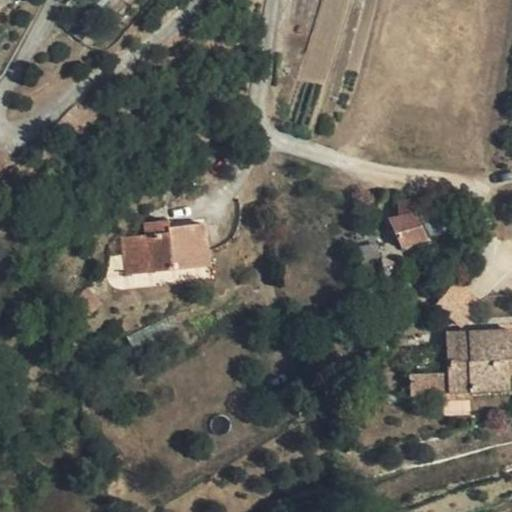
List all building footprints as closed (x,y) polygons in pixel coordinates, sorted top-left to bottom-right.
[(231,113),(242,105),(236,97),(225,106),(231,113)] [(236,156),(221,140),(198,162),(212,178),(236,156)] [(433,192),(407,198),(415,213),(416,214),(437,209),(433,192)] [(415,213),(407,198),(406,199),(396,201),(400,216),(415,213)] [(427,238),(416,214),(415,213),(400,216),(390,218),(403,246),(427,238)] [(128,272),(140,271),(151,259),(149,236),(172,232),(171,229),(170,219),(146,222),(148,236),(124,236),(128,272)] [(151,259),(140,271),(208,263),(203,225),(183,227),(171,229),(172,232),(149,236),(151,259)] [(99,312),(126,284),(109,268),(82,295),(99,312)] [(388,277),(369,289),(376,297),(379,295),(382,298),(394,291),(388,277)] [(135,352),(180,328),(171,314),(128,337),(135,352)] [(470,379),(470,389),(511,387),(510,362),(511,362),(511,329),(468,331),(468,344),(447,345),(449,381),(470,379)] [(446,332),(447,345),(468,344),(468,331),(446,332)] [(449,390),(470,389),(470,379),(449,381),(449,390)]
